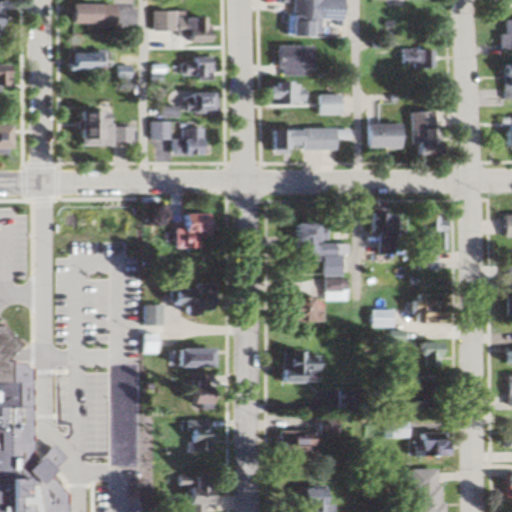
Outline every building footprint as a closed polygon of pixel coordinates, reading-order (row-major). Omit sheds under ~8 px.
[(333,0),(284,0),(284,36),(320,36),(320,21),(333,22),(333,0)] [(60,26),(107,26),(107,5),(60,5),(60,26)] [(146,31),(167,31),(167,11),(146,11),(146,31)] [(202,18),(172,18),(172,42),(202,42),(202,18)] [(495,51),(511,51),(511,20),(495,20),(495,51)] [(304,45),(271,45),(271,75),(304,75),(304,45)] [(428,68),(428,50),(395,50),(395,68),(428,68)] [(57,71),(90,71),(90,52),(57,52),(57,71)] [(208,57),(171,57),(171,78),(208,79),(208,57)] [(511,64),(495,64),(495,99),(511,99),(511,64)] [(120,77),(120,66),(111,66),(111,77),(120,77)] [(259,84),(260,106),(301,105),(301,83),(259,84)] [(181,114),(211,114),(211,93),(181,93),(181,114)] [(337,95),(312,95),(312,115),(337,115),(337,95)] [(169,108),(154,108),(154,116),(169,116),(169,108)] [(68,111),(68,146),(125,146),(125,125),(93,125),(93,111),(68,111)] [(427,112),(403,112),(403,155),(427,155),(427,112)] [(511,115),(501,115),(501,130),(496,130),(496,150),(511,149),(511,115)] [(143,140),(163,140),(163,122),(143,122),(143,140)] [(358,125),(358,150),(391,150),(391,125),(358,125)] [(165,140),(165,155),(198,155),(198,128),(174,128),(174,140),(165,140)] [(327,151),(326,129),(264,131),(265,153),(327,151)] [(167,248),(195,248),(195,212),(167,212),(167,248)] [(371,232),(371,256),(389,256),(390,214),(365,213),(364,232),(371,232)] [(511,214),(495,214),(495,237),(511,237),(511,214)] [(109,241),(109,216),(60,215),(59,239),(109,241)] [(441,249),(440,215),(417,215),(418,248),(410,248),(411,271),(430,270),(430,250),(441,249)] [(315,256),(315,276),(337,276),(337,255),(342,255),(342,243),(307,243),(307,222),(284,222),(284,256),(315,256)] [(134,230),(115,231),(116,246),(135,246),(134,230)] [(496,313),(511,313),(511,262),(496,263),(496,313)] [(161,308),(209,309),(210,286),(162,285),(161,308)] [(101,288),(59,288),(59,313),(101,313),(101,288)] [(318,301),(340,301),(340,289),(318,289),(318,301)] [(406,322),(437,322),(437,294),(406,294),(406,322)] [(300,322),(300,296),(276,296),(276,322),(300,322)] [(156,305),(117,305),(117,326),(156,326),(156,305)] [(384,327),(384,310),(363,310),(363,327),(384,327)] [(0,511),(3,511),(3,502),(6,503),(7,464),(21,464),(21,441),(5,441),(5,431),(0,430),(0,407),(15,407),(16,380),(6,380),(6,362),(0,362),(0,357),(12,345),(0,332),(0,511)] [(396,349),(396,332),(383,332),(383,349),(396,349)] [(154,334),(137,334),(137,354),(154,354),(154,334)] [(114,338),(62,337),(62,358),(114,359),(114,338)] [(434,366),(434,342),(409,342),(409,366),(434,366)] [(511,346),(495,347),(495,364),(511,363),(511,346)] [(205,366),(205,348),(168,348),(168,366),(205,366)] [(277,381),(299,380),(298,349),(276,350),(277,381)] [(499,406),(511,405),(511,374),(499,375),(499,406)] [(181,378),(181,403),(195,403),(195,409),(208,409),(208,378),(181,378)] [(118,409),(118,386),(81,386),(81,409),(118,409)] [(385,407),(413,407),(413,387),(385,387),(385,407)] [(315,435),(333,435),(334,418),(315,417),(315,435)] [(182,420),(182,452),(202,452),(202,441),(208,441),(208,420),(182,420)] [(109,446),(109,421),(92,421),(92,431),(84,431),(84,446),(109,446)] [(378,421),(378,438),(405,438),(405,421),(378,421)] [(511,424),(504,425),(504,434),(496,434),(496,447),(511,446),(511,424)] [(313,453),(313,433),(273,433),(273,453),(313,453)] [(417,455),(442,455),(442,435),(417,435),(417,455)] [(100,457),(100,478),(131,478),(131,457),(100,457)] [(407,492),(411,491),(411,511),(435,511),(435,468),(407,469),(407,492)] [(137,485),(153,485),(153,472),(137,472),(137,485)] [(182,511),(202,511),(202,503),(212,503),(213,475),(176,474),(176,485),(183,485),(182,511)] [(511,474),(496,474),(496,498),(511,498),(511,474)] [(330,511),(331,503),(323,503),(324,486),(296,485),(295,505),(304,505),(303,511),(330,511)] [(123,511),(123,492),(93,492),(93,511),(123,511)]
